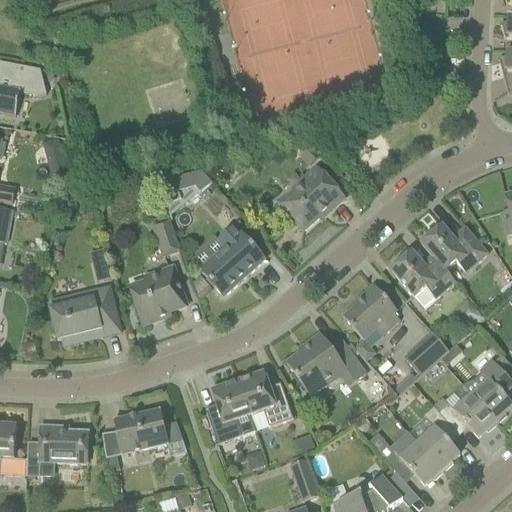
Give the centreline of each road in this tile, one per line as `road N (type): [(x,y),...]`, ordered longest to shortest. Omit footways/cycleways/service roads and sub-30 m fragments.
road 1 (unclassified): [(490,152),(418,189),(326,278),(239,341),(151,372),(57,388),(0,387)]
road 2 (unclassified): [(490,152),(478,104),(481,0)]
